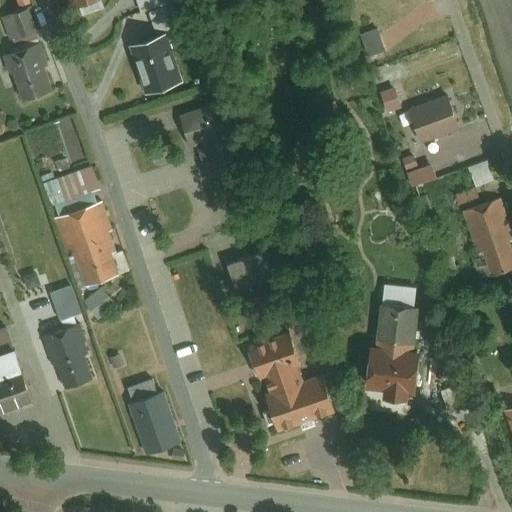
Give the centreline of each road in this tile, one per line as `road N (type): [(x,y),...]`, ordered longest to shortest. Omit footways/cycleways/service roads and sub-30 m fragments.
road 1 (residential): [(220,494),(55,0)]
road 2 (secondary): [(0,467),(220,494)]
road 3 (secondary): [(220,494),(363,511)]
